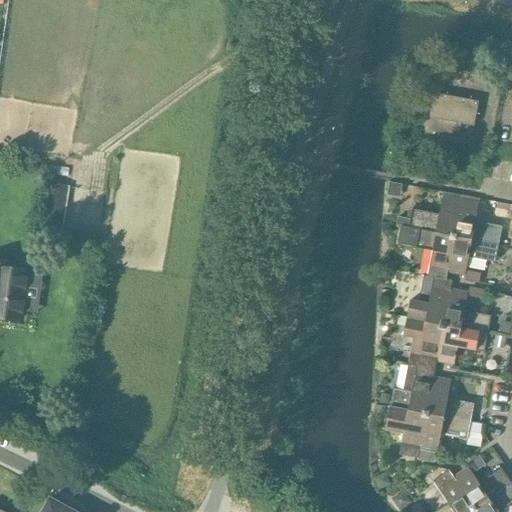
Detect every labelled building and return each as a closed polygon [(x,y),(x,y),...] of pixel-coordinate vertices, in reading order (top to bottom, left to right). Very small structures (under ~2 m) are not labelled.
[(474,126),(479,101),(434,93),(429,117),(474,126)] [(49,183),(40,246),(98,256),(100,235),(64,229),(70,186),(49,183)] [(454,236),(461,200),(443,196),(440,214),(413,209),(409,228),(418,229),(454,236)] [(461,200),(454,236),(499,244),(502,226),(475,221),(479,203),(461,200)] [(409,228),(402,226),(398,243),(433,250),(428,276),(452,281),(452,280),(447,279),(448,272),(447,272),(454,236),(418,229),(409,228)] [(499,244),(454,236),(447,272),(448,272),(465,275),(469,257),(495,262),(499,244)] [(13,263),(0,260),(0,318),(22,321),(30,271),(12,268),(13,263)] [(476,275),(466,273),(465,280),(475,282),(476,275)] [(407,318),(443,325),(450,289),(451,289),(452,281),(428,276),(427,277),(424,277),(419,302),(411,300),(407,318)] [(470,288),(468,297),(482,299),(483,290),(470,288)] [(443,325),(488,333),(491,315),(465,310),(468,292),(451,289),(450,289),(443,325)] [(408,364),(435,369),(437,361),(436,361),(443,325),(407,318),(399,316),(397,325),(405,327),(404,336),(413,338),(408,364)] [(488,333),(443,325),(436,361),(437,361),(454,364),(458,346),(484,351),(488,333)] [(224,375),(228,354),(218,353),(214,374),(224,375)] [(435,369),(408,364),(403,390),(394,388),(390,406),(426,413),(433,377),(434,377),(435,369)] [(426,413),(471,422),(474,404),(448,398),(451,380),(434,377),(433,377),(426,413)] [(388,403),(389,395),(382,394),(380,402),(388,403)] [(385,407),(375,405),(374,415),(384,416),(385,407)] [(426,413),(390,406),(387,424),(405,427),(400,454),(418,458),(418,460),(436,463),(437,452),(419,449),(426,413)] [(471,422),(426,413),(419,449),(437,452),(441,434),(467,439),(471,422)] [(474,508),(511,482),(501,467),(479,483),(468,467),(454,477),(453,478),(474,508)] [(467,511),(474,508),(453,478),(454,477),(449,470),(433,481),(448,503),(435,511),(467,511)] [(511,483),(511,482),(474,508),(476,511),(500,511),(511,504),(511,483)] [(403,491),(392,499),(400,511),(411,503),(403,491)] [(74,511),(50,499),(43,511),(74,511)]
